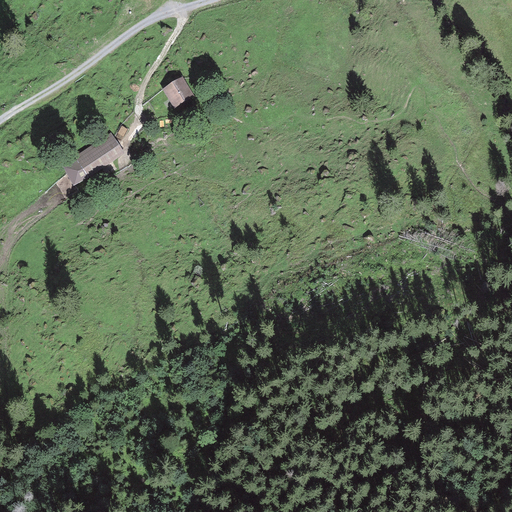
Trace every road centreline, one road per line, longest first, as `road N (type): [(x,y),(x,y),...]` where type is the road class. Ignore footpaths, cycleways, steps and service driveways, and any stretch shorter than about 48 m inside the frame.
road 1 (track): [(0,121),(139,25),(206,0)]
road 2 (track): [(180,8),(180,26),(140,94),(144,119)]
